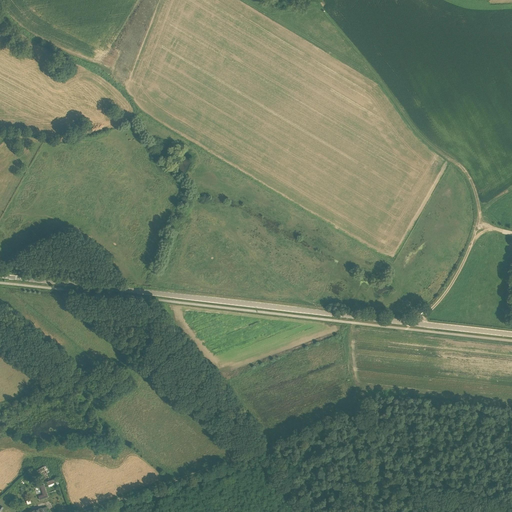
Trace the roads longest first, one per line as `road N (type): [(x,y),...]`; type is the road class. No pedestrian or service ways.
road 1 (tertiary): [(511,334),(4,276)]
road 2 (track): [(410,323),(446,293),(463,263),(478,222),(476,195),(465,171),(417,133),(314,0)]
road 3 (track): [(308,511),(260,453),(79,511)]
